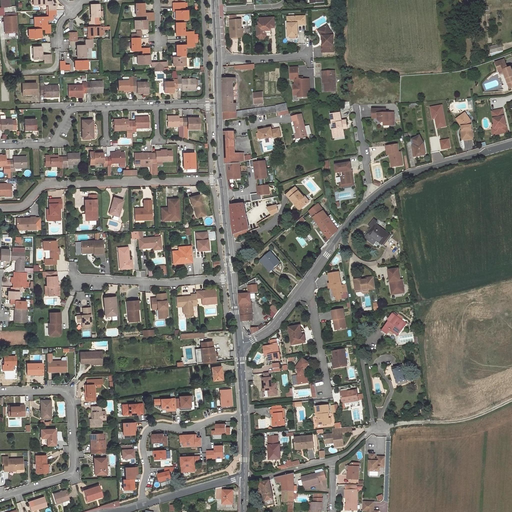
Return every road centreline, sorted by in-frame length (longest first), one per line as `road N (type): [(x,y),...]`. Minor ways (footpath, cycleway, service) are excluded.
road 1 (residential): [(0,208),(22,207),(44,184),(222,179)]
road 2 (residential): [(0,392),(66,393),(73,464),(67,475),(0,497)]
road 3 (residential): [(72,277),(231,277)]
road 4 (unclassified): [(511,144),(408,174),(371,199)]
road 5 (residential): [(203,423),(144,432),(143,503)]
road 6 (track): [(388,425),(455,421),(511,399)]
